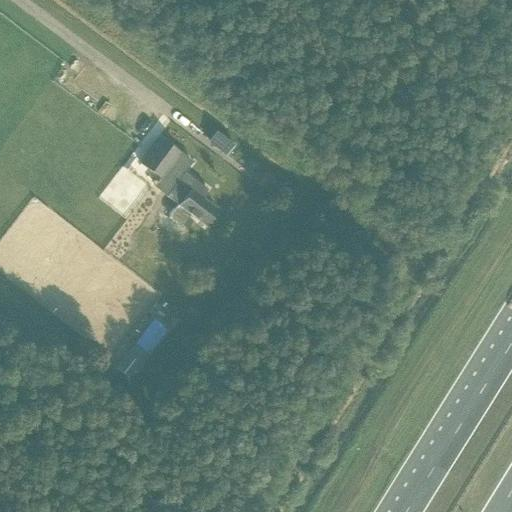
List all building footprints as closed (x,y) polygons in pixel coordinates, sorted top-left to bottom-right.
[(225,154),(233,145),(214,130),(207,139),(225,154)] [(158,178),(177,152),(157,138),(138,163),(158,178)] [(195,181),(201,173),(191,166),(185,174),(182,172),(164,196),(176,205),(169,214),(169,218),(177,224),(180,223),(188,213),(203,225),(215,209),(199,197),(205,189),(195,181)] [(271,198),(283,183),(266,169),(254,186),(271,198)] [(88,234),(111,251),(141,212),(107,185),(85,214),(96,223),(88,234)] [(128,377),(170,325),(157,314),(115,367),(128,377)]
